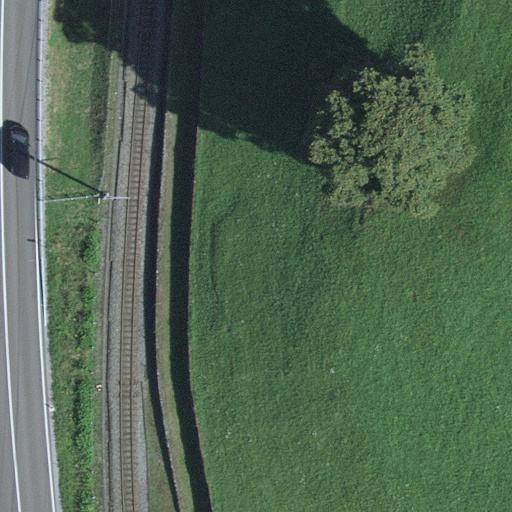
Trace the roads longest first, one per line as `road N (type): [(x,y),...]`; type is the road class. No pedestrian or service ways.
road 1 (track): [(197,511),(175,385),(191,0)]
road 2 (secondary): [(3,0),(1,215),(20,511)]
